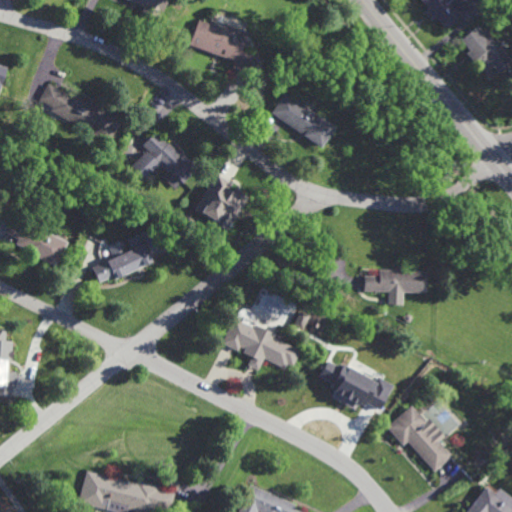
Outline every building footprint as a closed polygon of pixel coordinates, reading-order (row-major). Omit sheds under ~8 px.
[(165,0),(156,19),(140,12),(142,6),(128,0),(165,0)] [(464,0),(469,5),(460,14),(461,16),(445,31),(435,19),(432,21),(424,12),(428,9),(420,0),(464,0)] [(223,28),(224,26),(245,34),(239,51),(258,57),(251,76),(231,68),(233,62),(188,46),(197,19),(223,28)] [(482,34),(485,31),(510,61),(488,80),(483,74),(492,66),(487,61),(478,68),(464,53),(467,50),(460,40),(476,26),(482,34)] [(70,96),(71,94),(93,106),(94,104),(120,118),(106,144),(91,136),(92,135),(68,121),(67,122),(49,112),(51,107),(38,99),(47,83),(70,96)] [(318,148),(269,113),(283,93),(332,128),(318,148)] [(167,146),(169,144),(180,156),(182,155),(196,169),(176,190),(163,178),(167,174),(152,159),(154,157),(142,146),(155,133),(167,146)] [(194,212),(227,230),(245,196),(228,188),(230,183),(214,174),(194,212)] [(53,266),(43,261),(44,260),(21,249),(22,247),(14,244),(16,239),(2,232),(10,214),(32,225),(32,226),(65,243),(53,266)] [(114,280),(111,276),(98,283),(91,269),(142,243),(151,261),(114,280)] [(402,270),(420,271),(420,293),(362,291),(362,275),(377,276),(377,269),(396,270),(396,268),(402,268),(402,270)] [(301,330),(292,326),(299,311),(308,315),(301,330)] [(404,322),(402,319),(403,316),(406,313),(409,314),(411,317),(410,320),(408,322),(404,322)] [(252,328),(253,325),(274,335),(272,338),(299,350),(292,366),(286,363),(283,369),(262,359),(257,371),(246,366),(250,357),(240,353),(242,349),(238,347),(235,351),(220,343),(232,318),(252,328)] [(7,371),(12,371),(11,388),(0,387),(0,340),(9,340),(7,371)] [(390,385),(374,377),(372,381),(339,365),(338,368),(325,361),(317,378),(335,387),(329,398),(353,409),(357,401),(377,411),(390,385)] [(425,421),(427,419),(443,436),(437,441),(450,455),(433,471),(405,441),(401,445),(385,427),(409,404),(425,421)] [(136,484),(137,480),(160,486),(159,489),(173,493),(168,511),(115,511),(97,507),(94,511),(84,511),(79,511),(81,503),(77,502),(86,470),(136,484)] [(257,511),(240,504),(249,484),(294,503),(292,509),(299,511),(257,511)] [(493,494),(497,488),(511,499),(511,511),(465,511),(484,487),(493,494)]
